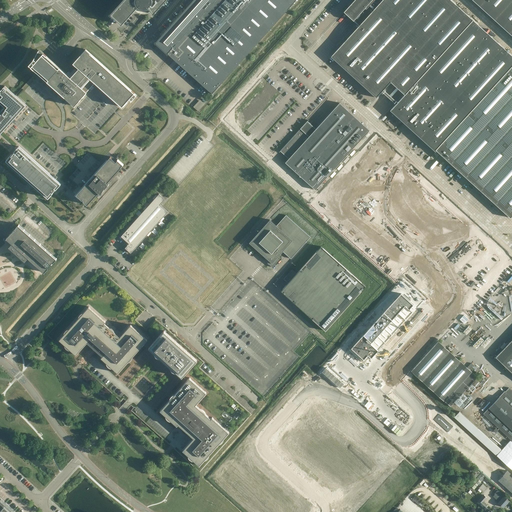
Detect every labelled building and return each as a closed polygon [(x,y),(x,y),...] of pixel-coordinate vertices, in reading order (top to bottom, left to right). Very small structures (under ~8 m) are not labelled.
[(123,0),(110,15),(119,22),(122,25),(139,6),(140,7),(142,8),(144,8),(146,8),(148,7),(151,11),(153,14),(165,0),(123,0)] [(193,0),(185,10),(241,61),(296,0),(193,0)] [(359,26),(332,55),(377,97),(390,82),(404,95),(391,109),(510,218),(511,215),(511,56),(450,0),(354,0),(342,13),(342,14),(344,12),(359,26)] [(511,0),(472,0),(511,36),(511,0)] [(185,10),(155,43),(212,94),(241,61),(185,10)] [(135,93),(86,49),(82,53),(73,63),(79,68),(71,78),(47,56),(43,53),(42,55),(39,51),(39,50),(33,61),(29,65),(36,72),(51,86),(67,100),(74,106),(87,92),(90,89),(91,90),(94,88),(92,86),(95,83),(122,107),(129,99),(131,100),(130,101),(131,102),(137,95),(136,95),(134,93),(135,93)] [(87,92),(74,106),(67,100),(51,86),(36,72),(15,95),(20,100),(8,114),(10,116),(7,118),(5,117),(0,122),(0,154),(6,160),(11,155),(12,155),(14,152),(19,146),(53,177),(55,175),(57,177),(58,177),(56,179),(61,184),(56,190),(56,189),(53,192),(53,193),(76,213),(82,207),(86,203),(83,201),(84,200),(83,199),(82,200),(76,195),(91,178),(89,177),(91,174),(93,176),(110,156),(116,162),(118,160),(117,159),(115,158),(128,144),(130,141),(144,126),(133,117),(127,111),(140,98),(137,95),(131,102),(130,101),(131,100),(129,99),(122,107),(95,83),(92,86),(94,88),(91,90),(90,89),(87,92)] [(0,91),(0,92),(1,93),(1,94),(0,95),(0,102),(5,107),(1,111),(0,111),(0,122),(5,117),(7,118),(10,116),(8,114),(20,100),(15,95),(5,86),(0,91)] [(369,130),(340,103),(316,129),(308,121),(309,120),(308,120),(279,152),(280,151),(289,159),(285,162),(315,190),(369,130)] [(435,191),(380,142),(326,202),(380,251),(403,226),(466,282),(488,258),(425,202),(435,191)] [(53,177),(19,146),(14,152),(12,155),(11,155),(6,160),(48,198),(53,193),(53,192),(56,189),(56,190),(61,184),(56,179),(58,177),(57,177),(55,175),(53,177)] [(110,156),(93,176),(91,174),(89,177),(91,178),(76,195),(82,200),(83,199),(84,200),(83,201),(86,203),(87,205),(99,192),(101,194),(104,188),(105,188),(109,184),(107,183),(122,167),(121,166),(123,165),(124,164),(118,159),(117,159),(118,160),(116,162),(110,156)] [(125,248),(131,253),(152,230),(151,229),(155,224),(156,225),(168,212),(160,205),(165,199),(159,194),(142,212),(144,213),(139,218),(138,217),(131,225),(132,226),(128,231),(127,230),(121,236),(126,241),(123,246),(125,248)] [(249,243),(266,258),(264,260),(272,267),(279,259),(277,258),(283,251),(290,258),(310,237),(286,215),(276,226),(269,220),(249,243)] [(57,259),(19,225),(15,229),(16,229),(15,230),(14,229),(6,239),(12,244),(9,247),(25,261),(28,258),(44,273),(52,264),(52,263),(53,262),(53,263),(57,259)] [(321,246),(296,273),(292,269),(284,279),(288,283),(281,291),(326,331),(366,286),(321,246)] [(47,335),(48,336),(77,363),(75,365),(81,371),(83,368),(104,387),(118,373),(118,372),(117,373),(101,358),(101,357),(103,355),(88,342),(76,355),(59,340),(59,339),(88,307),(89,307),(105,322),(104,324),(119,337),(130,325),(147,339),(147,340),(161,324),(155,318),(146,329),(140,324),(136,320),(145,309),(104,272),(47,335)] [(401,292),(351,347),(364,358),(368,354),(371,357),(413,311),(409,308),(413,303),(401,292)] [(118,372),(118,373),(147,340),(147,339),(130,325),(119,337),(104,324),(105,322),(89,307),(88,307),(59,339),(59,340),(76,355),(88,342),(103,355),(101,357),(101,358),(117,373),(118,372)] [(118,373),(104,387),(121,402),(124,399),(133,407),(131,410),(171,447),(200,472),(252,414),(235,399),(212,379),(200,368),(205,362),(164,326),(161,324),(147,340),(118,373)] [(511,340),(495,358),(511,373),(511,340)] [(437,341),(410,371),(450,407),(477,377),(437,341)] [(511,441),(511,390),(509,388),(505,392),(505,391),(483,414),(511,441)] [(496,456),(496,455),(501,460),(500,460),(511,470),(511,460),(505,455),(506,454),(501,449),(501,450),(459,412),(454,417),(496,456)] [(476,478),(480,473),(476,469),(471,473),(476,478)] [(511,475),(507,470),(498,480),(511,493),(511,475)] [(474,489),(485,477),(481,473),(470,485),(474,489)] [(504,497),(500,494),(501,493),(496,489),(493,493),(497,497),(496,498),(500,501),(498,503),(503,507),(509,501),(504,496),(504,497)] [(485,509),(488,506),(487,506),(488,505),(483,501),(487,498),(484,495),(477,503),(484,509),(485,509)] [(15,511),(1,499),(0,499),(0,511),(15,511)]
